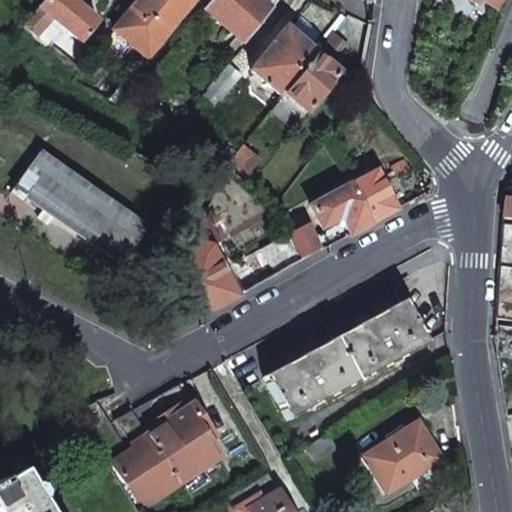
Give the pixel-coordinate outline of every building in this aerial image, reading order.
[(80,42),(96,23),(74,5),(68,0),(43,0),(21,27),(36,39),(49,25),(56,31),(60,26),(80,42)] [(147,57),(193,0),(137,0),(113,30),(147,57)] [(243,43),(271,10),(259,0),(210,0),(202,10),(243,43)] [(259,0),(271,10),(279,0),(259,0)] [(435,0),(455,12),(486,30),(498,9),(483,0),(476,0),(474,4),(467,0),(435,0)] [(483,0),(498,9),(503,0),(483,0)] [(279,95),(313,54),(299,41),(284,29),(249,71),(279,95)] [(293,130),(338,73),(326,63),(313,54),(279,95),(268,109),(293,130)] [(219,101),(240,76),(227,65),(206,90),(219,101)] [(322,145),(354,105),(338,93),(305,133),(322,145)] [(243,178),(260,159),(241,144),(226,165),(243,178)] [(121,264),(146,228),(37,153),(13,188),(121,264)] [(371,223),(396,210),(375,171),(350,184),(371,223)] [(371,223),(350,184),(310,207),(321,229),(338,220),(342,221),(344,223),(351,235),(371,223)] [(503,218),(511,219),(511,199),(505,199),(503,218)] [(346,238),(351,235),(344,223),(329,230),(336,242),(346,238)] [(287,235),(294,252),(299,261),(320,250),(308,225),(287,235)] [(498,267),(511,268),(511,225),(502,225),(502,228),(498,267)] [(237,296),(210,247),(201,244),(195,232),(186,252),(183,262),(211,311),(237,296)] [(294,252),(276,261),(258,271),(264,282),(299,261),(294,252)] [(511,301),(511,268),(498,267),(497,283),(496,299),(511,301)] [(496,320),(511,321),(511,301),(496,299),(496,320)] [(298,358),(263,377),(287,420),(426,345),(402,301),(367,320),(298,358)] [(497,359),(511,360),(511,337),(494,336),(497,359)] [(177,386),(133,410),(115,420),(132,445),(145,436),(190,405),(177,386)] [(109,423),(95,401),(75,411),(77,421),(86,434),(109,423)] [(190,405),(145,436),(177,484),(217,458),(200,432),(206,428),(190,405)] [(416,424),(362,457),(385,495),(439,460),(416,424)] [(326,435),(304,449),(313,462),(335,449),(326,435)] [(130,457),(157,498),(177,484),(145,436),(132,445),(136,452),(132,456),(130,457)] [(9,455),(0,461),(0,480),(3,484),(21,472),(9,455)] [(157,498),(130,457),(108,472),(137,511),(157,498)] [(0,480),(0,511),(45,511),(21,472),(3,484),(0,480)] [(265,474),(225,498),(232,510),(257,494),(258,496),(273,486),(265,474)] [(257,494),(232,510),(233,511),(288,511),(276,491),(260,501),(258,496),(257,494)]
